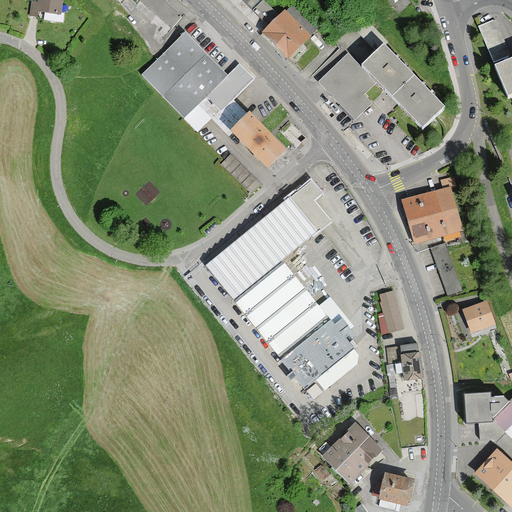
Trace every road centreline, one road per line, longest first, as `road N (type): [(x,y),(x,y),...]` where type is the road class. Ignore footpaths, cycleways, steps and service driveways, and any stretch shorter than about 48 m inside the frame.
road 1 (residential): [(332,139),(201,248),(171,260),(117,254),(86,234),(64,205),(55,157),(60,103),(50,74),(27,48),(0,38)]
road 2 (secondary): [(438,488),(440,408),(426,324),(371,195)]
road 3 (residential): [(371,195),(449,155),(468,126),(467,86),(442,6)]
road 4 (secondary): [(332,139),(199,0)]
